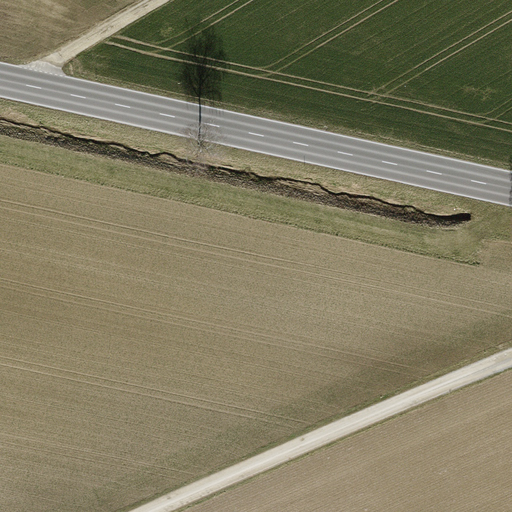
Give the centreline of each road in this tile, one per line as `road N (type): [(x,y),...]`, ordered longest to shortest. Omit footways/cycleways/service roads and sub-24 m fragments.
road 1 (secondary): [(0,79),(511,188)]
road 2 (track): [(151,511),(511,355)]
road 3 (track): [(157,0),(19,83)]
